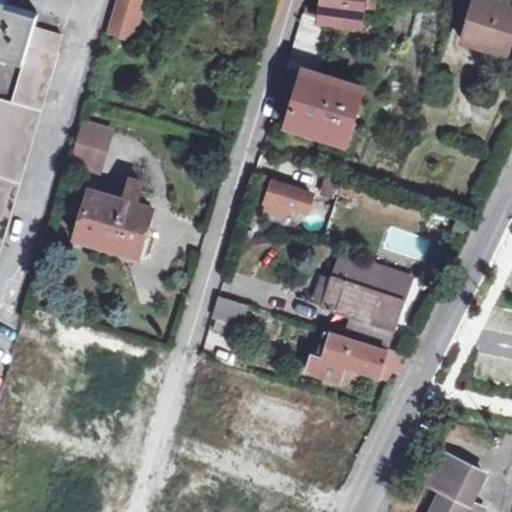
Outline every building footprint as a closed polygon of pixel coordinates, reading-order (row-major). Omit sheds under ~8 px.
[(138,11),(140,0),(119,0),(111,31),(136,38),(143,13),(138,11)] [(323,0),(322,22),(362,26),(364,0),(323,0)] [(454,0),(422,0),(423,0),(452,9),(454,0)] [(476,0),(463,43),(503,54),(511,25),(511,2),(504,0),(495,0),(494,3),(485,0),(476,0)] [(39,16),(0,4),(0,55),(26,63),(36,28),(39,16)] [(304,16),(293,51),(320,60),(327,42),(316,40),(322,22),(304,16)] [(36,28),(26,63),(14,106),(0,101),(0,256),(66,38),(36,28)] [(289,65),(303,70),(316,73),(320,60),(293,51),(289,65)] [(364,89),(316,73),(303,70),(287,128),(346,147),(364,89)] [(453,75),(437,70),(428,98),(445,104),(453,75)] [(114,134),(88,127),(76,167),(103,174),(114,134)] [(339,181),(328,180),(324,195),(335,197),(339,181)] [(314,197),(274,185),(263,220),(287,227),(293,209),(309,214),(314,197)] [(153,211),(87,191),(74,240),(138,260),(153,211)] [(362,261),(360,271),(409,286),(412,277),(362,261)] [(360,271),(340,264),(334,282),(327,280),(318,306),(354,318),(348,334),(392,349),(412,287),(409,286),(360,271)] [(252,308),(221,299),(216,318),(246,328),(252,308)] [(25,307),(23,328),(47,331),(49,309),(25,307)] [(325,361),(314,358),(309,374),(344,385),(348,369),(366,374),(368,367),(393,376),(402,357),(332,335),(325,361)] [(36,363),(40,345),(20,340),(16,358),(36,363)] [(119,444),(141,357),(86,343),(64,430),(119,444)] [(17,380),(12,397),(42,405),(47,388),(17,380)] [(226,437),(295,460),(313,406),(243,383),(226,437)] [(0,426),(22,431),(26,413),(5,408),(0,426)] [(487,472),(446,454),(431,486),(444,492),(435,511),(482,511),(484,510),(473,504),(487,472)] [(96,511),(105,480),(48,466),(36,511),(96,511)] [(176,475),(168,511),(235,511),(241,489),(176,475)] [(284,511),(323,511),(324,509),(291,497),(284,511)]
